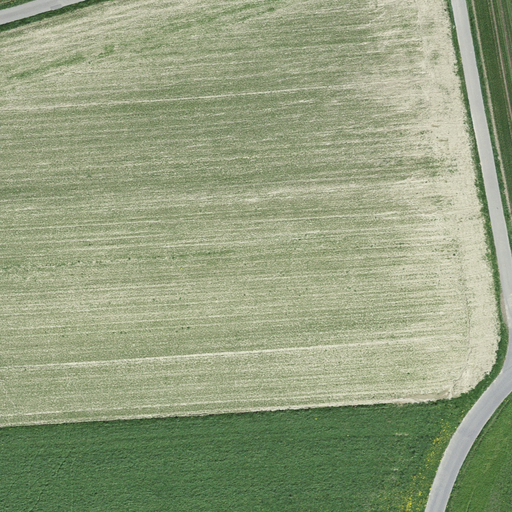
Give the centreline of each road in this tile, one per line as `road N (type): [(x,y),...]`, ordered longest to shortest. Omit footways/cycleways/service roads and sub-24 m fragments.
road 1 (track): [(457,0),(511,308)]
road 2 (unclassified): [(434,511),(441,481),(511,374)]
